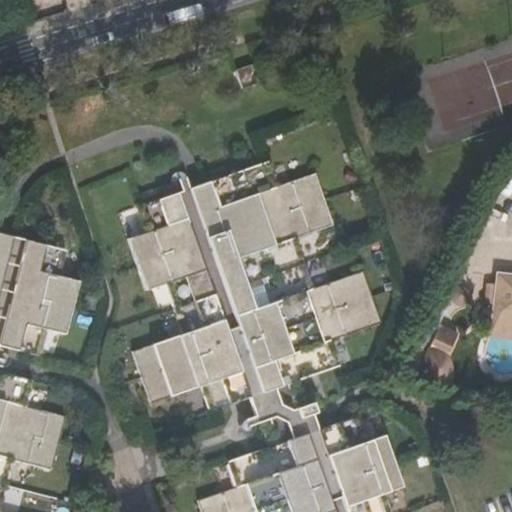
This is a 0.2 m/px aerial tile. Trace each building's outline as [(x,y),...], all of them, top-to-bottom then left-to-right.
[(238,90),(256,84),(250,65),(233,71),(238,90)] [(314,173),(275,186),(267,161),(136,206),(145,232),(127,237),(144,288),(163,283),(180,333),(131,350),(149,404),(200,386),(209,410),(251,395),(297,380),(337,366),(329,341),(378,324),(361,271),(309,287),(293,238),(331,226),(314,173)] [(54,278),(61,253),(0,237),(0,350),(35,359),(41,332),(61,336),(75,283),(54,278)] [(511,272),(498,271),(493,310),(511,312),(511,272)] [(446,358),(457,334),(437,325),(425,348),(446,358)] [(0,376),(0,501),(10,462),(49,472),(63,419),(23,410),(29,384),(0,376)] [(294,407),(305,403),(297,380),(251,395),(268,445),(314,429),(309,414),(297,418),(294,407)] [(309,414),(314,412),(310,401),(305,403),(294,407),(297,418),(309,414)] [(383,434),(364,440),(356,415),(314,429),(268,445),(227,459),(235,485),(198,497),(202,511),(389,511),(383,493),(402,487),(383,434)]
